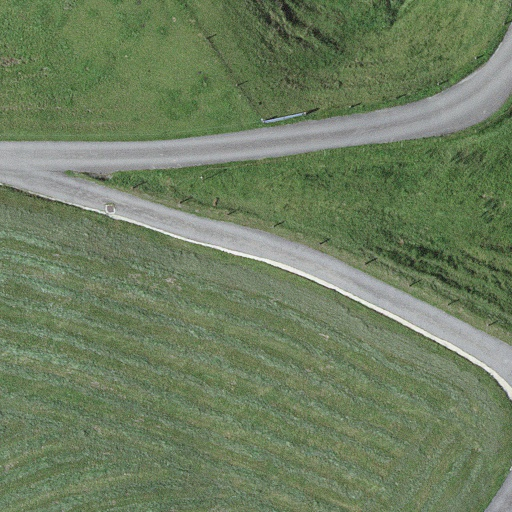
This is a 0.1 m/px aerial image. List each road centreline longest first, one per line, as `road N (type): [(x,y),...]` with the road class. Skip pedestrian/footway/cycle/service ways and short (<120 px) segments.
road 1 (track): [(19,147),(88,183),(276,236),(511,353)]
road 2 (track): [(0,146),(173,145),(452,109),(511,79)]
